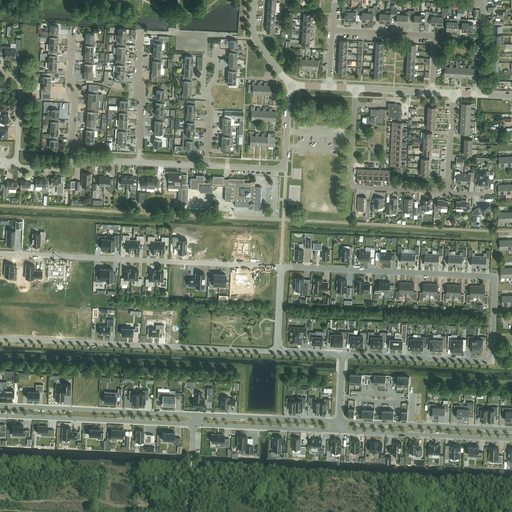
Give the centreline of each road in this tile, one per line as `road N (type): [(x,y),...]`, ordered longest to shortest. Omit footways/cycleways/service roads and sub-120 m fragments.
road 1 (residential): [(342,355),(491,362),(493,278),(281,267)]
road 2 (residential): [(281,267),(0,253)]
road 3 (residential): [(0,338),(277,351)]
road 4 (residential): [(328,87),(337,30),(434,35),(433,92)]
road 5 (residential): [(0,406),(194,414)]
road 6 (residential): [(193,425),(0,416)]
road 7 (residential): [(448,192),(353,185),(355,88)]
road 8 (residential): [(339,422),(511,430)]
road 9 (residential): [(511,439),(339,432)]
road 10 (residential): [(339,432),(193,425)]
road 11 (residential): [(194,414),(339,422)]
road 12 (residential): [(71,168),(72,27)]
road 13 (residential): [(138,162),(140,31)]
road 14 (residential): [(206,166),(218,43)]
